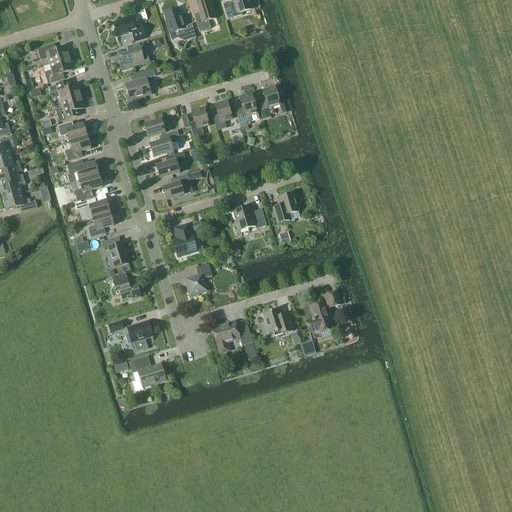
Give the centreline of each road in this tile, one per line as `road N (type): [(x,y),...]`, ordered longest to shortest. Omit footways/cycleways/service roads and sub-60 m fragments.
road 1 (residential): [(174,326),(329,281)]
road 2 (residential): [(147,226),(296,179)]
road 3 (residential): [(262,75),(112,116)]
